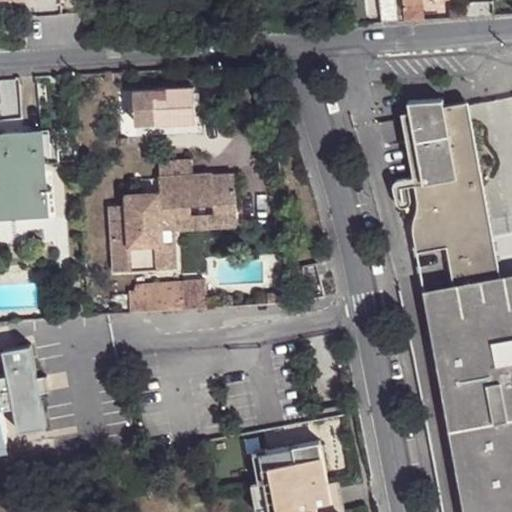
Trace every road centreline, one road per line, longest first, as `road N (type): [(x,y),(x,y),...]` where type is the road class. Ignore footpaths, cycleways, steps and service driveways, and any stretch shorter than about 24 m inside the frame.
road 1 (residential): [(405,511),(303,43)]
road 2 (unclassified): [(303,43),(0,64)]
road 3 (unclassified): [(511,30),(303,43)]
